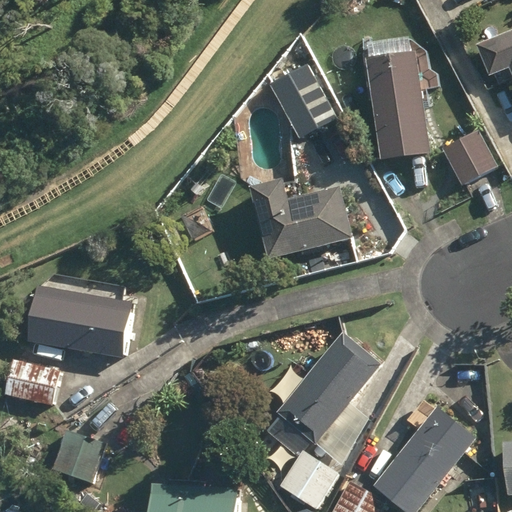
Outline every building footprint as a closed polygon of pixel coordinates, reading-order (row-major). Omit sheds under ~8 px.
[(509,72),(511,77),(511,34),(476,50),(488,80),(509,72)] [(366,63),(380,164),(430,158),(421,92),(440,90),(438,78),(427,69),(419,71),(416,56),(410,57),(409,44),(368,50),(369,63),(366,63)] [(270,88),(300,143),(337,122),(307,68),(270,88)] [(330,77),(343,101),(358,94),(345,69),(330,77)] [(449,151),(469,186),(499,170),(479,134),(449,151)] [(250,192),(268,264),(353,242),(340,190),(287,204),(282,184),(250,192)] [(173,227),(183,244),(192,239),(182,222),(173,227)] [(58,350),(125,360),(133,304),(36,289),(28,346),(34,347),(33,357),(57,360),(58,350)] [(277,416),(316,449),(382,369),(343,337),(277,416)] [(7,387),(55,398),(61,373),(13,363),(7,387)] [(373,490),(400,511),(419,511),(476,444),(439,412),(373,490)] [(70,430),(58,469),(99,483),(111,443),(70,430)] [(225,453),(216,435),(191,447),(200,465),(225,453)] [(511,446),(503,447),(508,500),(511,499),(511,446)] [(281,489),(316,511),(317,511),(340,476),(303,454),(281,489)] [(149,511),(235,511),(236,487),(150,485),(149,511)] [(334,511),(382,511),(387,505),(349,485),(334,511)]
